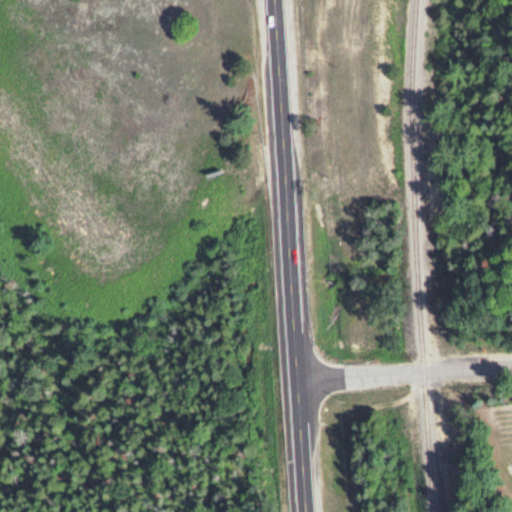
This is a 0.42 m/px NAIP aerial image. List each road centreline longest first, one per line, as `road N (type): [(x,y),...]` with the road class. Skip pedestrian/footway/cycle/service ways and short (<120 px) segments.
road 1 (primary): [(307,511),(273,0)]
road 2 (residential): [(511,365),(300,381)]
